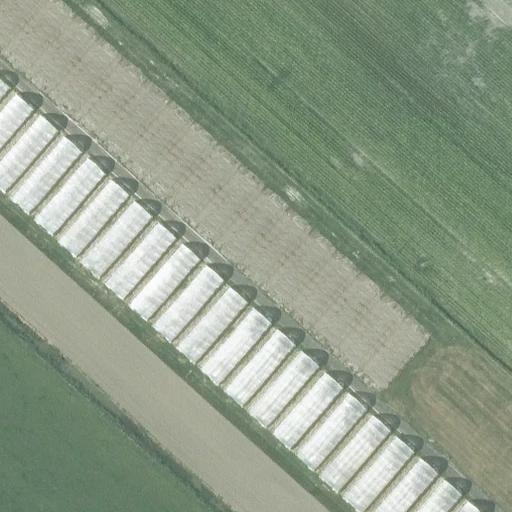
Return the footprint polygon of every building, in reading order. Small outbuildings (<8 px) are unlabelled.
[(0,62),(12,72),(59,9),(47,0),(38,0),(0,52),(0,62)] [(0,0),(0,30),(28,0),(0,0)] [(16,77),(32,92),(86,34),(70,19),(16,77)] [(93,42),(40,100),(56,114),(109,56),(93,42)] [(79,135),(133,77),(118,62),(63,120),(79,135)] [(481,511),(0,78),(0,191),(356,511),(481,511)] [(106,157),(154,93),(137,81),(90,145),(106,157)] [(165,104),(110,162),(126,177),(181,119),(165,104)] [(150,198),(204,141),(188,125),(133,183),(150,198)] [(173,220),(227,162),(212,147),(157,205),(173,220)] [(235,168),(180,227),(197,243),(252,184),(235,168)] [(259,189),(204,248),(221,263),(276,204),(259,189)] [(283,212),(228,269),(244,284),(299,227),(283,212)] [(307,232),(251,291),(268,307),(323,248),(307,232)] [(290,327),(348,270),(332,254),(274,311),(290,327)] [(300,336),(317,350),(369,288),(351,274),(300,336)] [(378,297),(323,356),(339,371),(394,312),(378,297)] [(347,377),(363,392),(419,334),(402,318),(347,377)]
